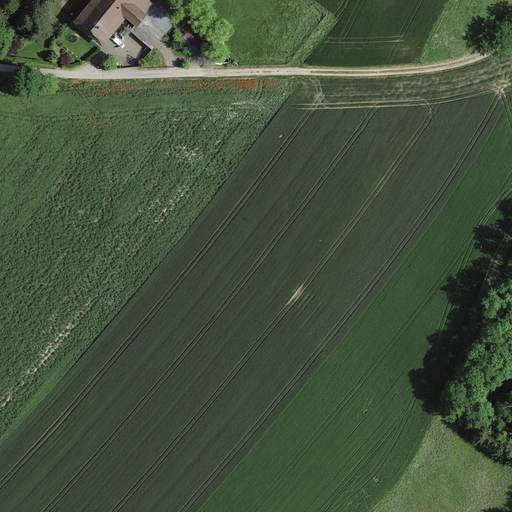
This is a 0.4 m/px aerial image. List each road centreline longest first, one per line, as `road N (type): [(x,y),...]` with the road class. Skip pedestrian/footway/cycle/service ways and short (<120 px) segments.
road 1 (track): [(219,73),(429,68),(471,59),(511,35)]
road 2 (residential): [(0,67),(219,73)]
